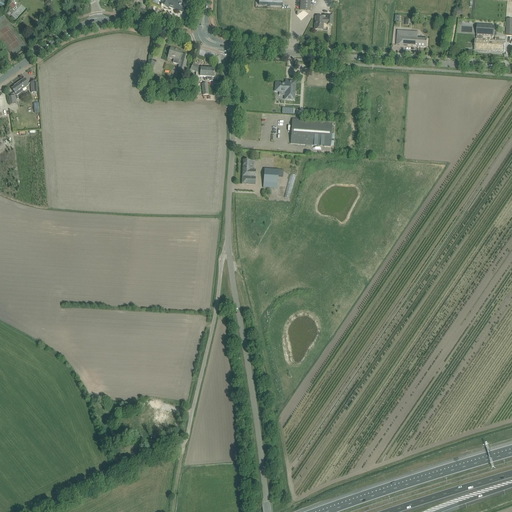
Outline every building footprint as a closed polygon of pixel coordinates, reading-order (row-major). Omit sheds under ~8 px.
[(161,0),(160,6),(162,7),(163,6),(168,9),(169,7),(182,12),(184,8),(180,6),(182,2),(180,2),(180,0),(161,0)] [(310,11),(310,0),(300,0),(300,10),(310,11)] [(400,23),(410,24),(411,14),(406,14),(406,19),(401,18),(400,23)] [(315,17),(315,29),(323,30),(323,23),(327,24),(332,25),(332,16),(327,16),(327,19),(323,19),(323,18),(315,17)] [(486,35),(487,22),(477,21),(475,50),(488,51),(488,43),(485,43),(486,35)] [(494,23),(487,22),(486,35),(485,43),(488,43),(488,51),(503,52),(503,43),(493,42),(494,23)] [(397,31),(396,45),(418,46),(418,47),(427,47),(427,39),(417,39),(418,32),(397,31)] [(182,52),(171,49),(168,58),(174,60),(173,63),(179,65),(178,71),(183,73),(188,56),(183,55),(183,56),(181,55),(182,52)] [(149,62),(147,67),(147,69),(153,71),(155,63),(149,62)] [(201,67),(193,64),(191,69),(196,72),(196,76),(207,77),(207,79),(207,80),(209,80),(209,81),(213,81),(214,78),(214,69),(209,69),(209,68),(201,67)] [(27,82),(25,79),(18,84),(12,89),(15,93),(21,89),(22,91),(30,85),(27,82)] [(276,83),(275,92),(285,92),(285,100),(294,100),(295,82),(289,81),(288,84),(276,83)] [(293,119),(291,144),(331,147),(332,122),(293,119)] [(253,161),(243,160),(242,184),(255,185),(256,170),(253,170),(253,161)] [(265,169),(263,188),(278,189),(278,177),(279,170),(265,169)] [(289,199),(296,176),(290,174),(284,197),(289,199)] [(107,412),(106,408),(108,407),(106,398),(96,400),(99,414),(107,412)] [(159,406),(158,418),(163,419),(163,418),(169,419),(169,406),(159,406)]
